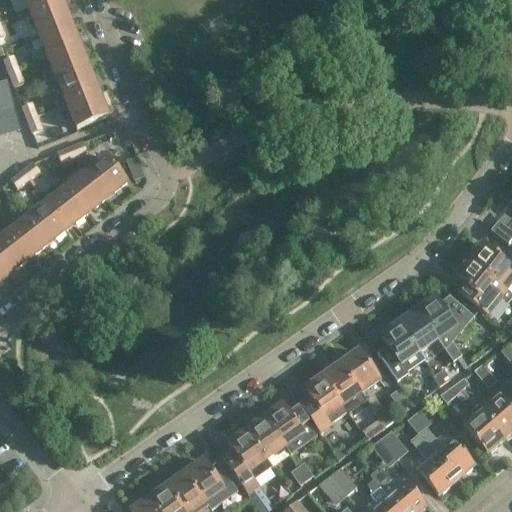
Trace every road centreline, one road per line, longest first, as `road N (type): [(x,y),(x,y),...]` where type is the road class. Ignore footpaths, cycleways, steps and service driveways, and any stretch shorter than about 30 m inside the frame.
road 1 (residential): [(73,502),(420,264),(511,144)]
road 2 (residential): [(97,0),(169,179),(0,325)]
road 3 (residential): [(73,502),(0,406)]
